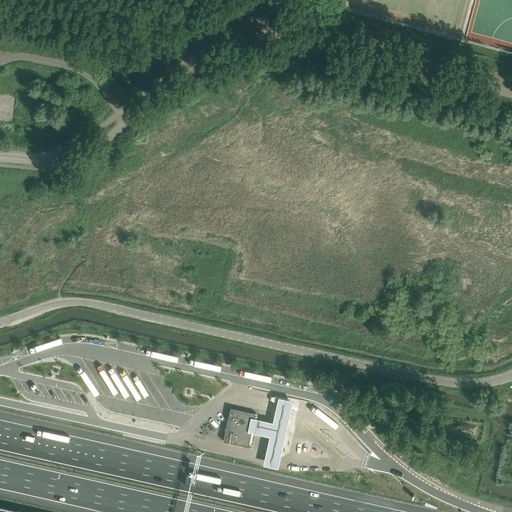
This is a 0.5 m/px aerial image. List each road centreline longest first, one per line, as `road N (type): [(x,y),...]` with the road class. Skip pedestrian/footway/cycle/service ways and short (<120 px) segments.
road 1 (unclassified): [(511,93),(274,32),(218,52),(82,157),(0,158)]
road 2 (unclassified): [(511,377),(430,381),(74,302),(0,322)]
road 3 (motorway): [(342,511),(0,435)]
road 4 (motorway): [(0,470),(184,511)]
